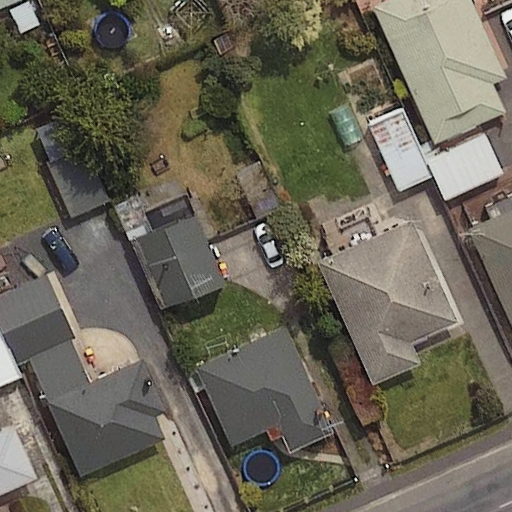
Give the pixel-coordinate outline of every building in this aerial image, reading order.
[(510,76),(475,0),(385,0),(375,5),(438,143),(509,110),(496,82),(510,76)] [(486,131),(436,152),(430,137),(421,141),(406,107),(373,122),(400,184),(434,169),(444,192),(501,168),(486,131)] [(109,195),(85,141),(48,157),(72,212),(109,195)] [(183,186),(165,149),(131,166),(149,202),(183,186)] [(224,274),(191,198),(127,226),(160,301),(224,274)] [(511,208),(472,226),(511,314),(511,208)] [(462,321),(417,219),(322,261),(376,384),(424,362),(415,342),(462,321)] [(336,432),(288,326),(199,365),(235,445),(281,425),(293,451),(336,432)] [(169,410),(145,358),(51,400),(85,475),(168,437),(158,415),(169,410)] [(0,431),(0,511),(1,511),(0,508),(0,495),(39,478),(16,425),(0,431)]
